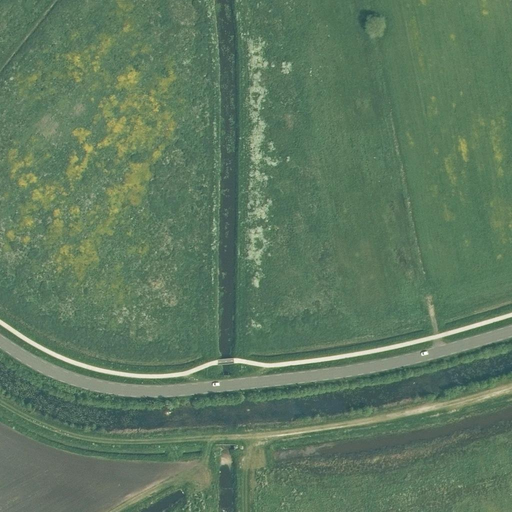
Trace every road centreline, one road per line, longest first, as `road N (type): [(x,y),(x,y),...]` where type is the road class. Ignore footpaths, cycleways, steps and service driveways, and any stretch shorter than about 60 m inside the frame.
road 1 (tertiary): [(511,329),(382,364),(161,391),(87,384),(0,341)]
road 2 (track): [(511,383),(345,423),(156,440),(80,437),(0,402)]
